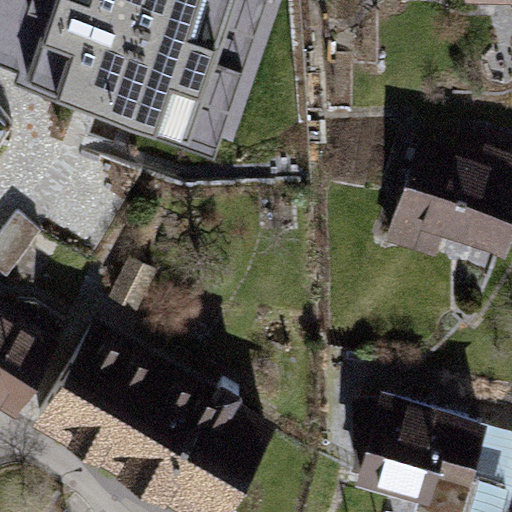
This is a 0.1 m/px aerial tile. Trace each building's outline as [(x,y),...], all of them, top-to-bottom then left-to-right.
[(0,0),(0,60),(218,131),(260,0),(0,0)] [(481,151),(420,132),(386,236),(436,252),(444,228),(504,247),(511,221),(511,143),(486,136),(481,151)] [(0,234),(0,264),(6,270),(40,228),(19,212),(0,234)] [(135,304),(153,266),(129,255),(112,293),(135,304)] [(34,330),(47,307),(33,297),(18,297),(9,314),(0,309),(0,388),(15,397),(51,339),(34,330)] [(211,391),(91,324),(39,411),(215,511),(265,422),(230,402),(239,385),(221,375),(211,391)] [(380,381),(356,472),(421,489),(418,500),(465,511),(509,511),(511,503),(511,425),(486,419),(488,409),(380,381)]
